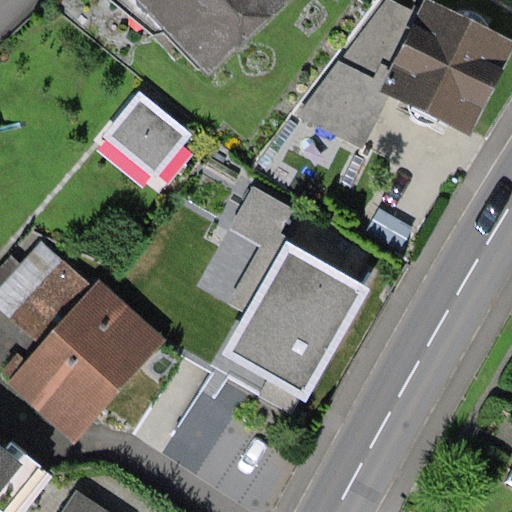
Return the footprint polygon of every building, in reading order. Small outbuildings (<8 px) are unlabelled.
[(301,0),(141,0),(138,3),(215,86),(304,3),(301,0)] [(511,83),(511,53),(434,14),(390,102),(480,147),(511,83)] [(288,252),(227,356),(299,397),(359,294),(288,252)] [(148,340),(94,294),(14,386),(68,432),(148,340)] [(0,511),(14,511),(41,478),(0,446),(0,511)]
